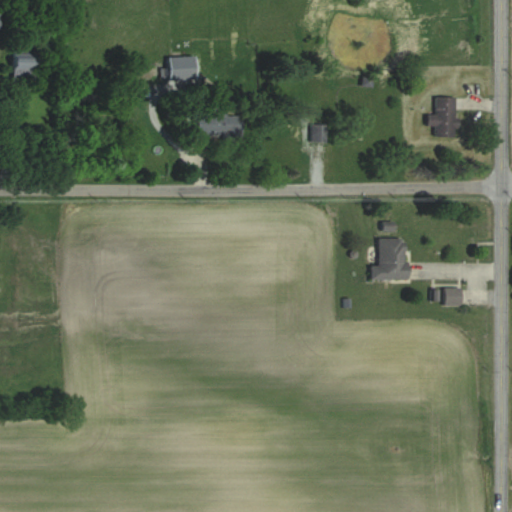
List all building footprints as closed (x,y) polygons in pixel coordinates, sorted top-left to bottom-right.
[(9,81),(32,81),(32,57),(9,57),(9,81)] [(424,126),(433,126),(433,136),(452,136),(452,97),(433,97),(433,115),(424,115),(424,126)] [(224,107),(202,106),(202,115),(194,115),(194,136),(239,136),(239,116),(224,116),(224,107)] [(324,124),(308,124),(308,141),(324,141),(324,124)] [(403,279),(403,237),(376,237),(376,265),(368,265),(368,279),(403,279)]
